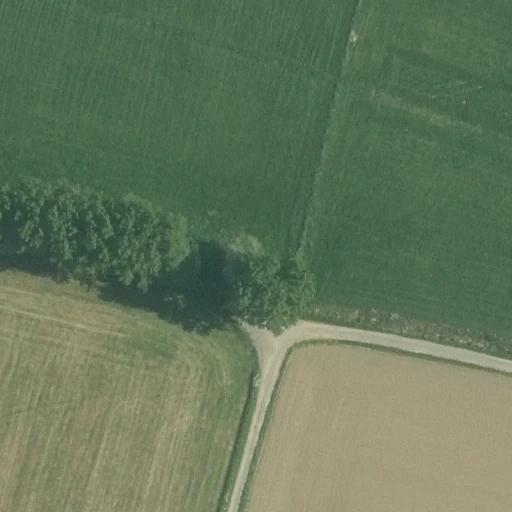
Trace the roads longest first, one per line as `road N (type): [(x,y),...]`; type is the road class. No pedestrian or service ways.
road 1 (track): [(279,330),(305,322),(511,366)]
road 2 (track): [(279,330),(230,511)]
